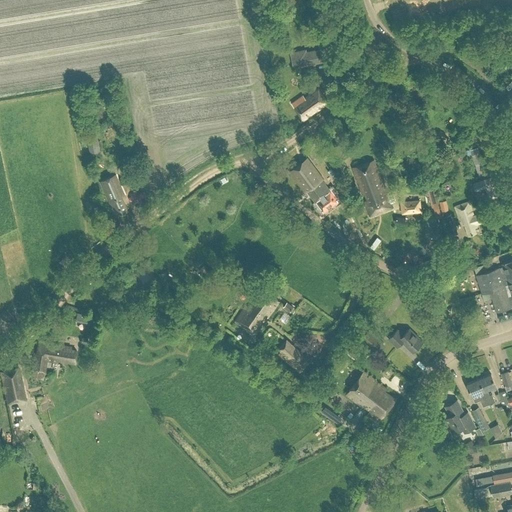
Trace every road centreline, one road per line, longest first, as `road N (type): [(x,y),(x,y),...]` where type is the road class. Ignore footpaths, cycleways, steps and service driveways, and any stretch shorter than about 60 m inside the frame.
road 1 (track): [(0,357),(104,255),(190,188),(288,145),(376,83)]
road 2 (residential): [(459,350),(409,282),(314,218)]
road 3 (tertiary): [(361,511),(429,376),(459,350)]
road 4 (unclassified): [(511,167),(472,89),(416,55)]
